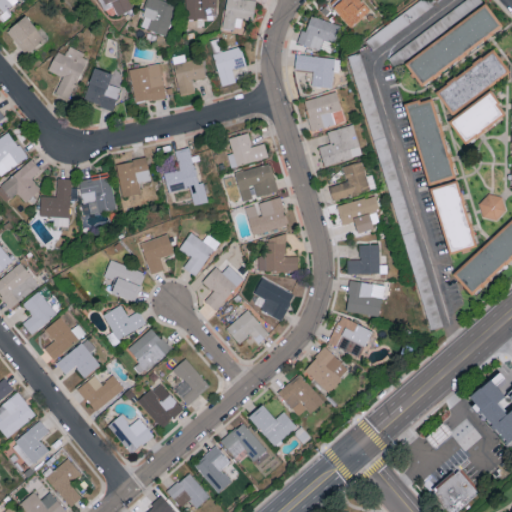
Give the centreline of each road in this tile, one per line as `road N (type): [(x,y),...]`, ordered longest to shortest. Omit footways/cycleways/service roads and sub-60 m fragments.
road 1 (residential): [(103,511),(312,332),(324,293),(322,245),(274,76),(284,18),(298,0)]
road 2 (residential): [(281,101),(112,145),(68,144),(0,70)]
road 3 (residential): [(127,491),(0,336)]
road 4 (secondary): [(403,409),(511,315)]
